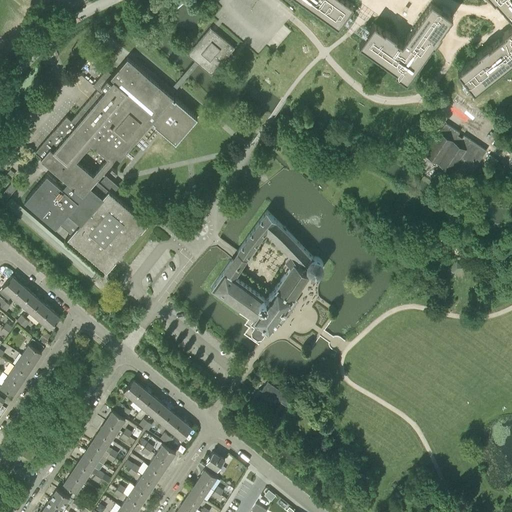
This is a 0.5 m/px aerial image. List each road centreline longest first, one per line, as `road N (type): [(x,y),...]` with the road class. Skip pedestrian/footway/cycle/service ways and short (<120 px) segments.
road 1 (residential): [(36,481),(120,354)]
road 2 (unclassified): [(0,90),(60,30),(111,0)]
road 3 (residential): [(78,315),(0,436)]
